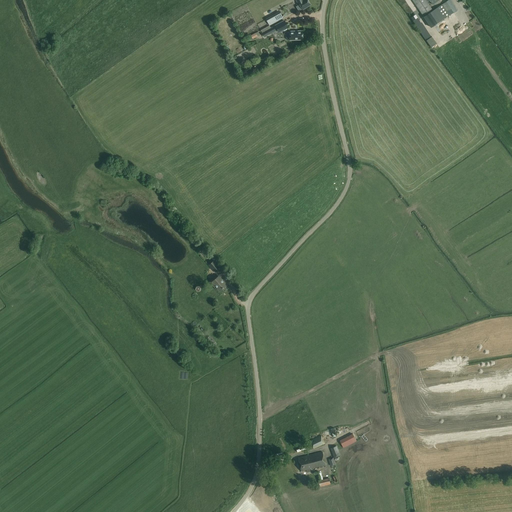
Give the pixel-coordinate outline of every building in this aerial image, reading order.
[(296,0),(297,0),(302,9),(310,5),(307,0),(303,0),(302,1),(301,0),(296,0)] [(426,0),(425,0),(412,0),(424,16),(423,16),(431,27),(449,15),(446,12),(451,9),(446,2),(436,8),(434,6),(431,8),(427,2),(426,0)] [(283,18),(280,11),(266,19),(269,26),(283,18)] [(288,27),(284,21),(262,33),(263,36),(277,29),(279,32),(288,27)] [(289,32),(286,32),(286,40),(290,40),(302,40),(302,31),(289,32)] [(214,260),(209,265),(215,272),(220,268),(214,260)] [(226,285),(218,276),(217,278),(216,277),(213,279),(214,280),(212,282),(214,285),(213,285),(216,289),(217,288),(220,291),(226,285)] [(320,430),(322,437),(330,435),(329,428),(320,430)] [(356,441),(352,434),(339,440),(343,448),(356,441)] [(313,449),(325,444),(321,436),(310,441),(313,449)] [(333,455),(339,453),(335,443),(329,445),(333,455)] [(322,452),(310,455),(313,468),(325,465),(322,452)] [(313,468),(310,455),(298,458),(301,471),(306,470),(307,472),(310,471),(309,469),(313,468)] [(318,481),(320,487),(330,484),(329,478),(318,481)]
